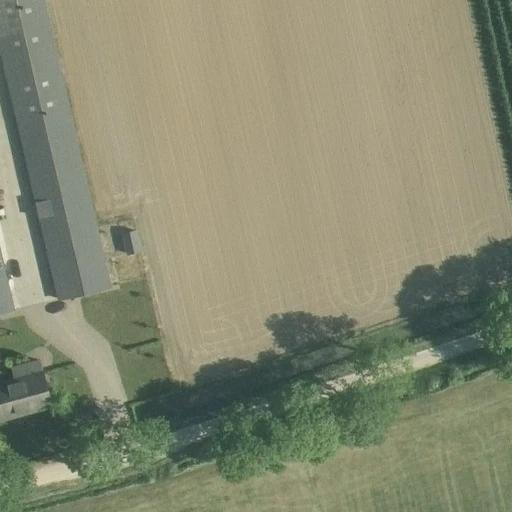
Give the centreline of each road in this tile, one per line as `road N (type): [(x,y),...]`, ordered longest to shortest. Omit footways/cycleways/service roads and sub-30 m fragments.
road 1 (unclassified): [(0,488),(511,330)]
road 2 (unknown): [(0,109),(46,302),(106,392),(133,453)]
